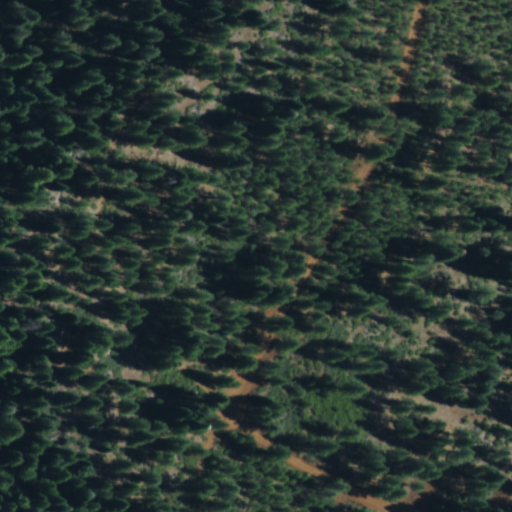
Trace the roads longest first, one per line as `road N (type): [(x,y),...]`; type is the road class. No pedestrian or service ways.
road 1 (residential): [(380,511),(226,418),(120,284),(103,234),(148,83),(190,0)]
road 2 (track): [(180,511),(226,418),(387,195),(429,0)]
